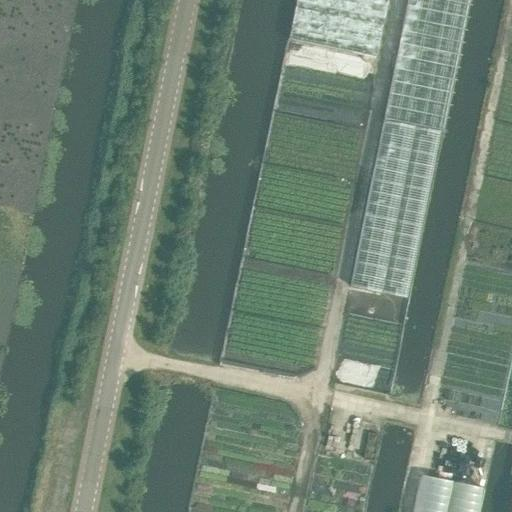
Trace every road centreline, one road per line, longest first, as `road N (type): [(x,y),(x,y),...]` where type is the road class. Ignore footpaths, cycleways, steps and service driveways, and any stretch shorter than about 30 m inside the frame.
road 1 (tertiary): [(183,0),(76,511)]
road 2 (unknown): [(110,350),(390,413)]
